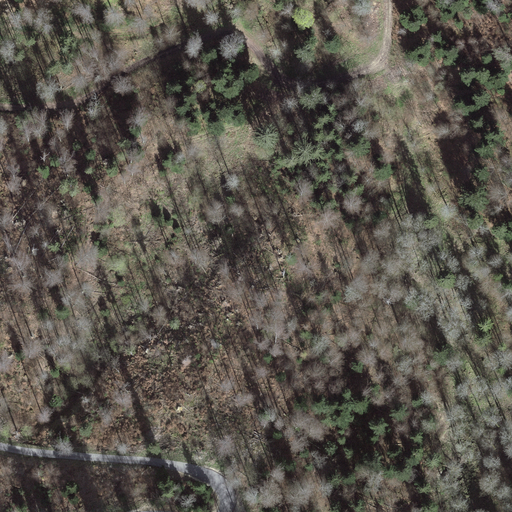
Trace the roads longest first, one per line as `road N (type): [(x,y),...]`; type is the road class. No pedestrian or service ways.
road 1 (track): [(387,0),(385,49),(375,65),(320,84),(286,82),(244,37),(226,31),(141,63),(79,99),(0,106)]
road 2 (unclassified): [(221,511),(226,504),(215,483),(182,468),(0,447)]
